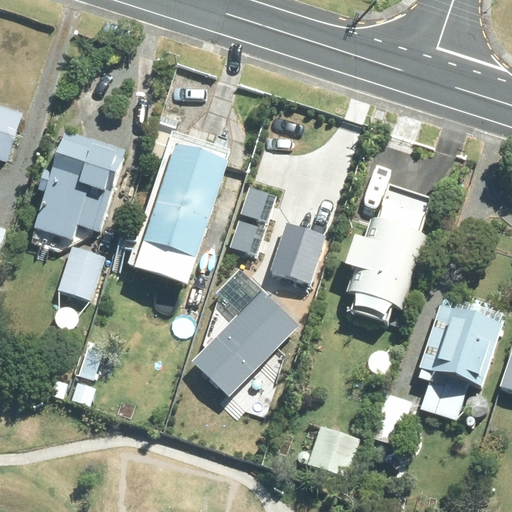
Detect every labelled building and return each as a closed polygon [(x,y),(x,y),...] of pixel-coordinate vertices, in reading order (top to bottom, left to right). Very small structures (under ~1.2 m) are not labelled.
[(0,169),(9,173),(25,122),(0,114),(0,169)] [(50,203),(39,240),(78,252),(83,237),(104,244),(130,160),(70,142),(57,184),(50,181),(43,201),(50,203)] [(174,144),(131,277),(189,295),(196,274),(199,275),(231,176),(225,174),(229,161),(174,144)] [(276,196),(256,185),(240,212),(259,223),(276,196)] [(422,247),(433,210),(390,195),(378,230),(373,228),(364,254),(356,252),(347,280),(355,284),(348,304),(403,324),(429,250),(422,247)] [(295,233),(283,271),(316,282),(328,244),(295,233)] [(76,254),(61,299),(95,310),(109,264),(76,254)] [(263,299),(194,373),(232,408),(301,335),(263,299)] [(421,390),(430,393),(421,419),(458,430),(468,397),(479,401),(481,395),(486,396),(505,337),(502,336),(505,324),(460,310),(457,319),(442,315),(421,379),(424,380),(421,390)] [(511,364),(502,397),(511,400),(511,364)] [(52,404),(65,407),(69,391),(57,387),(52,404)] [(79,389),(72,408),(91,414),(97,394),(79,389)] [(388,400),(373,445),(399,454),(414,410),(388,400)] [(323,432),(309,473),(349,486),(363,446),(323,432)] [(391,481),(385,505),(402,509),(408,486),(391,481)]
